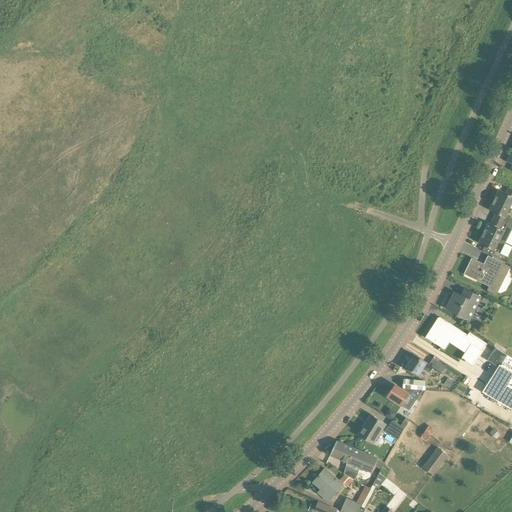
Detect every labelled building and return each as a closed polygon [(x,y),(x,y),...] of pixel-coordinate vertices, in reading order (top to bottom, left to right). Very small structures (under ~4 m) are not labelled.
[(499,190),(494,200),(510,208),(511,204),(511,190),(508,188),(505,193),(499,190)] [(495,214),(493,219),(506,226),(510,218),(506,216),(510,208),(494,200),(489,211),(495,214)] [(488,223),(483,233),(505,244),(511,229),(511,228),(506,226),(493,219),(490,224),(488,223)] [(501,250),(505,244),(483,233),(478,243),(495,252),(493,257),(505,263),(507,258),(500,254),(501,250)] [(466,274),(489,285),(487,291),(496,295),(510,268),(488,257),(484,266),(472,260),(465,274),(465,275),(466,274)] [(465,290),(461,296),(454,293),(453,294),(451,295),(450,298),(451,300),(446,309),(469,320),(480,298),(465,290)] [(451,327),(439,319),(438,319),(426,338),(434,343),(440,334),(467,351),(462,358),(470,363),(479,350),(471,345),(474,341),(452,327),(451,327)] [(484,393),(482,396),(489,400),(491,397),(511,408),(511,358),(496,349),(489,360),(500,368),(484,393)] [(441,373),(445,367),(433,359),(429,365),(414,355),(406,368),(418,376),(422,369),(429,373),(433,368),(441,373)] [(425,382),(415,381),(414,389),(404,389),(402,391),(395,386),(388,397),(401,406),(409,411),(412,407),(423,391),(424,391),(425,382)] [(359,435),(372,444),(385,424),(371,416),(359,435)] [(385,432),(398,440),(405,429),(392,421),(385,432)] [(428,424),(421,436),(427,440),(434,427),(428,424)] [(330,455),(360,469),(371,474),(377,460),(336,442),(330,455)] [(423,468),(433,476),(448,456),(437,448),(423,468)] [(343,485),(338,481),(325,469),(313,483),(314,483),(315,481),(323,488),(318,493),(328,502),(343,485)] [(379,474),(370,490),(361,507),(365,509),(365,508),(368,503),(376,488),(379,489),(381,486),(394,495),(399,489),(386,479),(379,474)] [(360,507),(361,507),(370,490),(365,487),(356,503),(361,505),(360,507)] [(358,511),(360,507),(361,505),(356,503),(346,498),(340,511),(341,511),(358,511)] [(336,511),(337,511),(327,506),(318,502),(314,510),(317,511),(336,511)]
